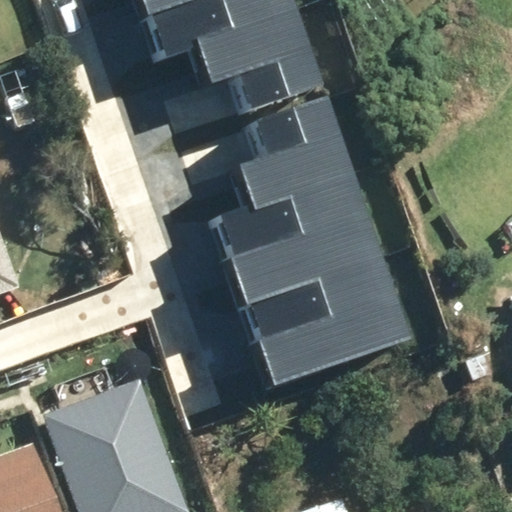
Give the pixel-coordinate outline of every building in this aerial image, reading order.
[(221,72),(236,117),(324,87),(294,0),(138,0),(161,63),(200,50),(209,76),(221,72)] [(211,214),(275,386),(421,332),(334,98),(250,129),(257,149),(230,159),(246,201),(211,214)] [(0,238),(0,288),(16,282),(0,238)] [(180,511),(136,387),(40,420),(72,511),(180,511)] [(0,511),(49,511),(21,426),(0,432),(0,511)] [(415,511),(413,504),(392,511),(350,511),(346,497),(304,511),(296,511),(295,507),(280,511),(415,511)]
